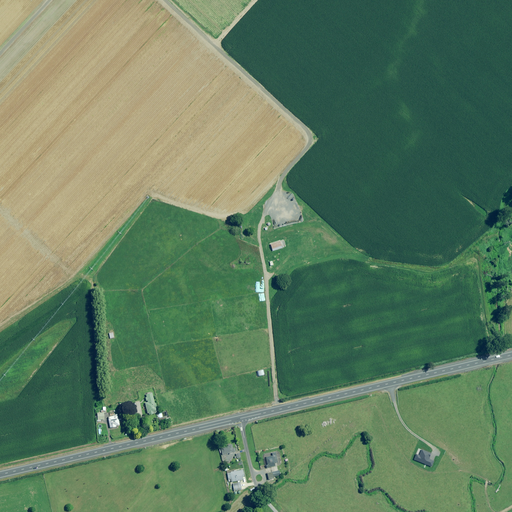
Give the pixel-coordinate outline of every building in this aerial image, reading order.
[(280,241),(270,244),(272,251),(282,248),(280,241)] [(155,413),(157,410),(157,409),(156,409),(156,408),(157,408),(156,403),(154,403),(152,393),(145,394),(146,397),(144,397),(145,401),(146,400),(147,402),(144,403),(147,413),(148,413),(148,415),(155,413)] [(115,414),(115,416),(113,416),(113,413),(110,413),(111,416),(109,416),(109,419),(108,419),(109,428),(115,427),(115,426),(119,425),(118,423),(122,422),(121,419),(118,419),(117,415),(117,414),(115,414)] [(232,444),(227,445),(227,446),(220,447),(221,455),(235,452),(234,448),(233,448),(232,444)] [(265,457),(267,464),(265,465),(266,468),(267,468),(275,466),(278,466),(275,452),(271,453),(272,456),(265,457)] [(230,482),(231,481),(231,482),(242,480),(242,477),(243,476),(242,470),(229,472),(230,473),(227,473),(228,480),(230,480),(230,482)] [(280,475),(279,471),(266,474),(268,480),(276,478),(276,476),(280,475)] [(241,490),(240,483),(232,484),(233,491),(241,490)]
